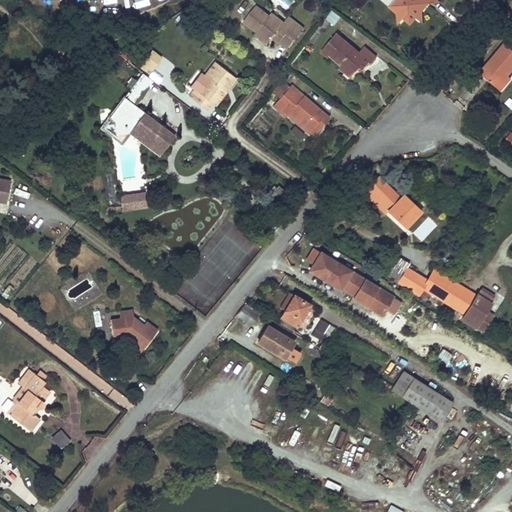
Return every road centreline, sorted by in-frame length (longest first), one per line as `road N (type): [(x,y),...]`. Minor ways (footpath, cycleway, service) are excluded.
road 1 (residential): [(511,426),(261,265)]
road 2 (unknown): [(206,329),(37,202)]
road 3 (residential): [(261,265),(368,141),(409,124)]
road 4 (residential): [(138,409),(261,265)]
road 5 (residential): [(0,306),(138,409)]
road 6 (residential): [(409,124),(410,90),(492,0)]
road 7 (residential): [(54,511),(138,409)]
road 8 (unknown): [(324,193),(219,115)]
